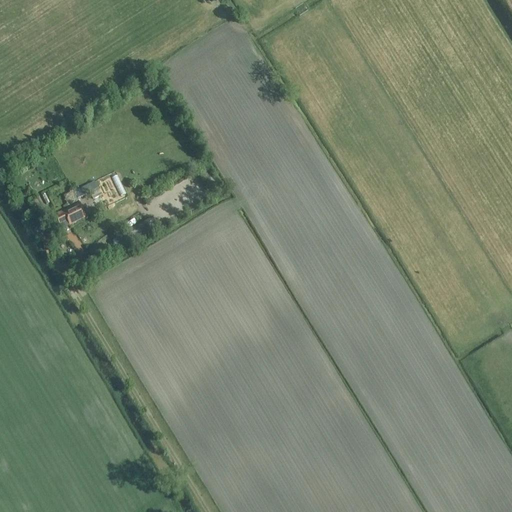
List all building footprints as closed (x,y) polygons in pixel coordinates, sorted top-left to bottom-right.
[(91,193),(98,189),(94,183),(65,197),(68,204),(91,193)] [(98,189),(91,193),(93,198),(100,194),(98,189)] [(30,204),(34,211),(39,208),(35,202),(30,204)] [(70,226),(87,218),(80,204),(57,215),(59,218),(56,219),(60,226),(68,222),(70,226)] [(133,247),(159,232),(152,219),(126,234),(133,247)]
